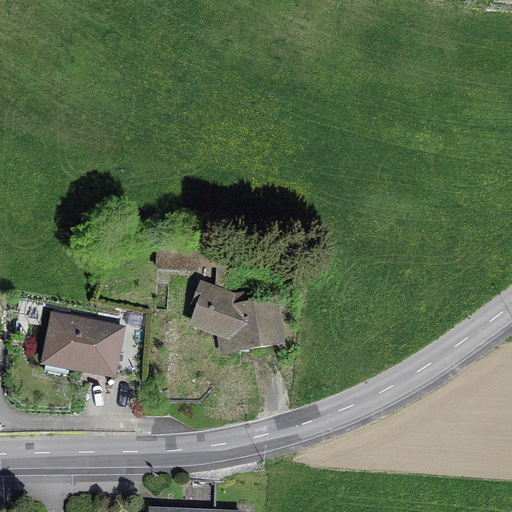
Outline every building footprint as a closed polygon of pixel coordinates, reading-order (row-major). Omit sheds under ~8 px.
[(156,243),(155,271),(198,272),(198,268),(198,260),(198,244),(156,243)] [(198,260),(198,268),(216,268),(215,286),(228,291),(229,261),(198,260)] [(217,338),(220,358),(285,346),(278,298),(246,303),(245,292),(233,293),(228,291),(215,286),(200,281),(191,305),(196,307),(188,326),(217,338)] [(143,326),(145,316),(122,311),(120,322),(143,326)] [(67,372),(115,382),(126,327),(51,312),(40,366),(45,367),(45,372),(66,376),(67,372)]
